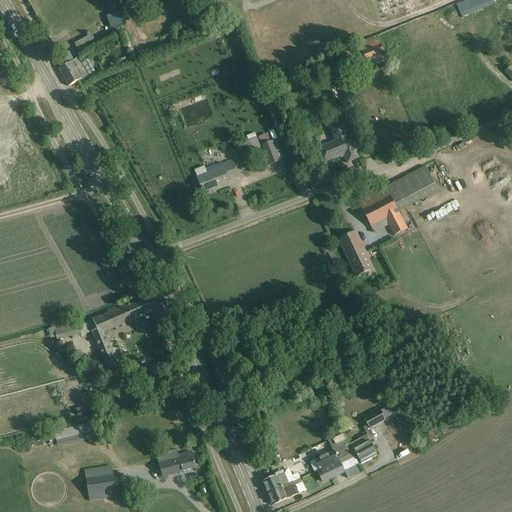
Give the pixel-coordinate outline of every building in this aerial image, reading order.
[(511,0),(503,3),(505,8),(511,5),(511,1),(511,0)] [(107,17),(108,19),(111,28),(124,23),(126,23),(121,11),(107,17)] [(122,34),(128,51),(133,49),(126,32),(122,34)] [(75,44),(78,49),(81,54),(90,49),(87,44),(95,40),(92,35),(75,44)] [(364,41),(365,44),(360,46),(367,64),(385,58),(379,42),(376,43),(373,37),(364,41)] [(84,83),(90,80),(78,59),(68,65),(59,70),(69,87),(78,81),(81,85),(84,83)] [(323,123),(328,128),(333,124),(328,118),(323,123)] [(322,148),(327,162),(341,156),(340,155),(345,153),(348,162),(358,158),(356,151),(358,151),(352,136),(348,137),(343,124),(330,129),(333,135),(336,136),(338,141),(322,148)] [(280,162),(267,130),(257,135),(269,166),(280,162)] [(394,133),(392,140),(401,143),(403,136),(394,133)] [(254,151),(261,148),(256,138),(249,141),(254,151)] [(390,140),(386,149),(391,151),(394,142),(390,140)] [(465,140),(459,142),(464,155),(469,153),(465,140)] [(208,174),(207,174),(198,178),(204,194),(230,184),(229,181),(239,177),(232,161),(222,165),(222,164),(206,170),(208,174)] [(394,237),(408,230),(399,213),(439,191),(426,166),(386,187),(384,184),(356,199),(374,233),(388,226),(394,237)] [(431,220),(460,210),(457,200),(428,211),(431,220)] [(373,269),(365,254),(361,243),(360,242),(356,233),(340,240),(357,276),(373,269)] [(106,332),(143,317),(152,313),(146,299),(125,308),(124,307),(118,309),(117,306),(108,310),(109,313),(93,319),(93,320),(79,325),(78,323),(54,328),(57,341),(81,335),(81,336),(93,333),(109,370),(120,366),(106,332)] [(297,402),(299,409),(308,406),(305,399),(297,402)] [(96,405),(76,409),(77,416),(97,411),(96,405)] [(373,438),(372,438),(368,430),(370,429),(386,421),(380,410),(364,418),(367,425),(363,427),(367,435),(349,445),(353,453),(353,452),(352,450),(353,449),(361,464),(377,455),(373,447),(377,445),(373,438)] [(95,438),(91,422),(47,433),(51,449),(95,438)] [(320,469),(353,453),(349,445),(348,445),(334,452),(315,460),(320,469)] [(187,471),(196,468),(192,452),(178,456),(172,458),(171,453),(162,455),(164,460),(159,462),(163,477),(187,471)] [(320,469),(320,470),(318,472),(323,483),(346,473),(340,461),(353,455),(352,454),(353,453),(320,469)] [(86,480),(90,501),(117,497),(113,476),(112,465),(85,469),(86,480)] [(268,495),(301,480),(300,476),(293,479),(289,470),(284,472),(285,474),(278,477),(277,477),(272,479),(263,483),(268,495)] [(272,505),(287,499),(299,494),(296,486),(302,482),(301,480),(268,495),(272,505)]
